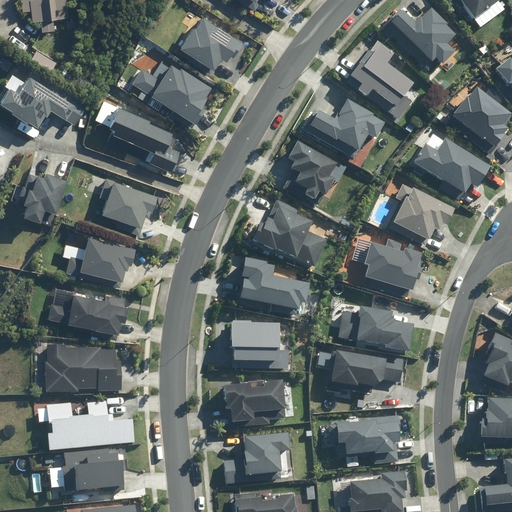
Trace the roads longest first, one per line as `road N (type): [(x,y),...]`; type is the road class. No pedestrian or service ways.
road 1 (residential): [(344,0),(244,130),(207,216),(173,338),(182,511)]
road 2 (residential): [(449,511),(442,413),(450,347),(474,276),(511,237)]
